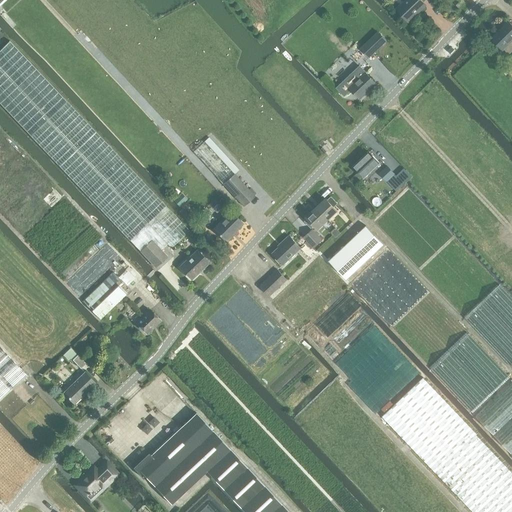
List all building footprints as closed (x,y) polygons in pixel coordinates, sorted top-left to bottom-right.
[(408,21),(426,5),(421,0),(405,0),(396,9),(408,21)] [(503,51),(511,41),(511,25),(508,21),(491,38),(503,51)] [(378,32),(360,48),(369,58),(387,41),(378,32)] [(30,136),(139,250),(156,266),(167,256),(160,249),(167,243),(171,248),(189,230),(166,206),(67,101),(9,40),(0,49),(0,102),(31,135),(30,136)] [(359,66),(335,88),(344,96),(351,89),(360,98),(376,83),(364,71),(359,66)] [(244,205),(254,195),(234,173),(238,170),(208,137),(204,141),(193,151),(223,183),(244,205)] [(364,178),(380,162),(368,151),(353,166),(364,178)] [(399,180),(386,166),(379,173),(396,191),(403,184),(399,179),(399,180)] [(174,200),(180,206),(187,199),(181,193),(174,200)] [(326,198),(316,207),(327,219),(337,210),(334,206),(337,203),(331,196),(327,199),(326,198)] [(307,218),(304,221),(311,228),(314,225),(317,229),(327,219),(316,207),(306,217),(307,218)] [(236,229),(242,223),(230,211),(213,227),(224,239),(235,228),(236,229)] [(209,222),(207,213),(199,215),(201,224),(209,222)] [(366,225),(329,261),(346,279),(384,244),(366,225)] [(314,248),(322,239),(313,229),(304,237),(307,241),(305,243),(312,249),(313,247),(314,248)] [(283,264),(300,248),(289,236),(282,243),(283,244),(273,253),(283,264)] [(202,268),(209,262),(196,249),(179,265),(189,277),(200,267),(202,268)] [(346,285),(319,256),(316,253),(287,280),(277,269),(260,285),(274,300),(271,303),(298,331),(346,285)] [(113,272),(82,301),(100,319),(130,290),(113,272)] [(160,320),(152,311),(150,308),(143,315),(142,314),(135,321),(147,333),(152,328),(151,326),(154,323),(156,324),(160,320)] [(0,398),(27,375),(0,345),(0,398)] [(86,363),(71,347),(63,355),(68,361),(71,358),(73,359),(72,359),(81,368),(86,363)] [(74,403),(95,383),(84,371),(63,392),(74,403)] [(473,511),(511,511),(511,471),(423,377),(382,416),(473,511)] [(511,381),(475,416),(511,454),(511,381)] [(148,452),(133,467),(142,477),(144,475),(171,504),(206,471),(244,511),(288,511),(195,413),(151,455),(148,452)] [(75,484),(86,497),(89,500),(108,483),(118,473),(106,461),(97,470),(94,466),(75,484)]
